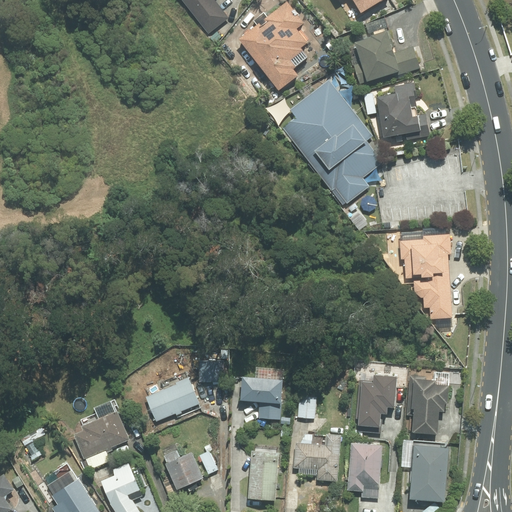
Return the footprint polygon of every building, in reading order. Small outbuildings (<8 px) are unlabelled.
[(184,0),(210,34),(231,17),(217,0),(184,0)] [(293,0),(291,0),(270,17),(268,13),(259,21),(261,24),(244,39),(285,89),(302,74),(298,69),(302,65),(296,59),(308,50),(306,47),(314,40),(303,26),(310,20),(293,0)] [(357,0),(365,13),(385,0),(357,0)] [(399,50),(393,31),(389,16),(367,22),(371,37),(359,41),(365,63),(356,65),(362,83),(370,81),(405,71),(406,73),(421,68),(415,45),(399,50)] [(291,108),(298,117),(284,128),(342,205),(371,183),(366,175),(385,161),(370,141),(376,137),(332,78),(291,108)] [(400,85),(401,92),(382,95),(389,136),(409,133),(410,139),(434,135),(430,113),(424,114),(420,88),(419,82),(400,85)] [(451,253),(452,253),(452,236),(452,232),(424,232),(424,236),(405,236),(404,256),(408,256),(408,276),(418,276),(418,271),(426,271),(426,273),(438,273),(438,271),(450,271),(451,253)] [(439,278),(431,279),(416,279),(417,294),(425,294),(426,317),(453,316),(452,275),(439,276),(439,278)] [(225,359),(200,358),(199,380),(224,381),(225,359)] [(288,375),(286,375),(287,368),(263,367),(262,373),(247,373),(245,398),(261,398),(260,417),(283,418),(284,400),(287,400),(288,375)] [(385,431),(386,411),(392,411),(392,404),(400,405),(401,373),(378,372),(377,378),(365,378),(362,430),(385,431)] [(443,432),(444,415),(444,408),(449,408),(450,401),(452,402),(453,382),(441,382),(442,376),(428,376),(428,374),(411,373),(409,414),(417,414),(416,430),(443,432)] [(202,402),(192,374),(144,392),(155,420),(202,402)] [(318,416),(318,395),(300,395),(299,415),(318,416)] [(112,459),(108,449),(132,439),(114,397),(94,405),(99,418),(83,425),(85,430),(77,433),(88,458),(92,468),(112,459)] [(343,433),(329,433),(329,442),(298,441),(296,473),(320,475),(320,479),(341,480),(343,433)] [(354,439),(351,489),(366,490),(365,496),(382,497),(386,441),(354,439)] [(415,498),(420,498),(420,505),(440,507),(440,499),(448,500),(452,445),(419,442),(417,467),(412,467),(411,480),(416,480),(415,498)] [(207,476),(196,450),(182,456),(179,447),(166,452),(181,487),(207,476)] [(283,450),(255,448),(252,497),(280,498),(283,450)] [(213,449),(201,454),(210,475),(221,471),(213,449)] [(105,511),(82,478),(71,460),(53,472),(58,480),(46,488),(57,504),(55,506),(58,511),(105,511)] [(142,511),(131,494),(143,490),(133,462),(102,473),(112,501),(118,511),(142,511)] [(4,473),(0,475),(0,511),(8,511),(15,508),(6,495),(15,489),(4,473)]
